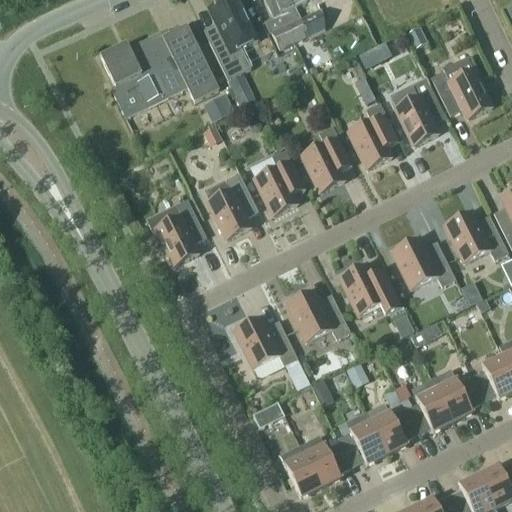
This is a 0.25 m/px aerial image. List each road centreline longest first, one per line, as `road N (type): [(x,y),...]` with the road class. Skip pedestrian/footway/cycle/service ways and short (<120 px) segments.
road 1 (residential): [(283,511),(181,309),(511,145)]
road 2 (tertiary): [(222,511),(102,275)]
road 3 (tertiary): [(102,275),(55,171),(31,136),(0,112)]
road 4 (residential): [(338,511),(511,426)]
road 5 (tertiary): [(102,275),(0,145)]
road 6 (unclassified): [(0,65),(26,34),(104,0)]
